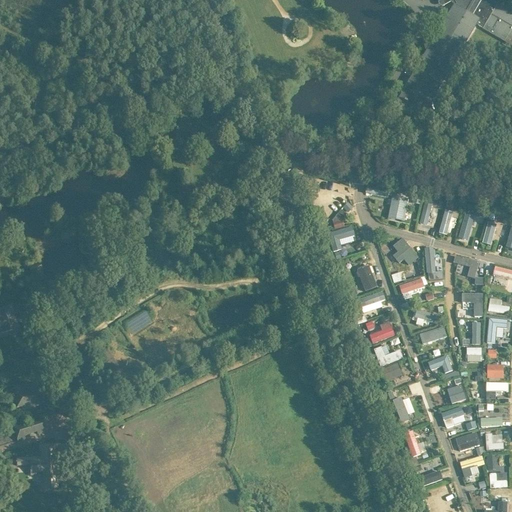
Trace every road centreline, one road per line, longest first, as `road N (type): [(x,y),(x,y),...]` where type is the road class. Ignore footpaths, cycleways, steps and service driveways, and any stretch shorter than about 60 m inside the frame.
road 1 (tertiary): [(405,511),(207,0)]
road 2 (unknown): [(358,167),(511,201)]
